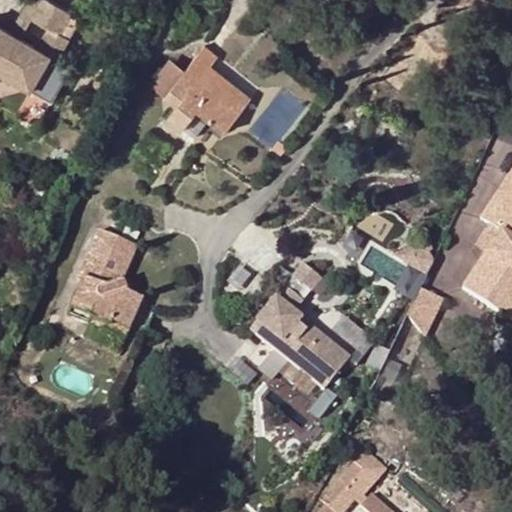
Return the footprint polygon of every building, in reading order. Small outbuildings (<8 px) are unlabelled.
[(73,14),(49,0),(25,0),(9,29),(0,24),(0,73),(51,103),(71,65),(58,58),(69,39),(61,34),(73,14)] [(218,57),(204,46),(185,70),(165,96),(178,107),(170,118),(181,127),(198,109),(226,131),(251,98),(211,66),(218,57)] [(185,70),(168,57),(147,83),(165,96),(185,70)] [(511,142),(495,135),(464,203),(485,213),(511,154),(511,142)] [(511,183),(486,223),(502,234),(464,291),(508,320),(511,313),(511,183)] [(398,224),(398,226),(432,245),(439,230),(439,229),(435,221),(439,220),(434,208),(429,211),(428,210),(399,223),(398,224)] [(99,231),(93,244),(129,264),(135,250),(99,231)] [(129,264),(93,244),(79,281),(85,284),(71,319),(94,329),(95,323),(108,328),(110,322),(130,331),(143,298),(124,292),(120,281),(129,264)] [(460,272),(435,261),(423,285),(419,293),(438,316),(460,272)] [(320,286),(300,269),(291,281),(309,296),(320,286)] [(285,291),(254,327),(328,388),(348,364),(294,318),(303,307),(285,291)] [(125,343),(130,331),(110,322),(108,328),(95,323),(94,329),(125,343)] [(328,388),(254,327),(249,334),(288,357),(311,387),(322,396),(328,388)] [(246,337),(311,387),(288,357),(249,334),(246,337)] [(322,510),(320,511),(348,511),(352,507),(357,511),(359,510),(364,505),(363,504),(362,502),(382,480),(384,478),(385,476),(384,475),(363,455),(316,506),(322,510)] [(383,511),(368,498),(363,504),(364,505),(359,510),(361,511),(383,511)]
